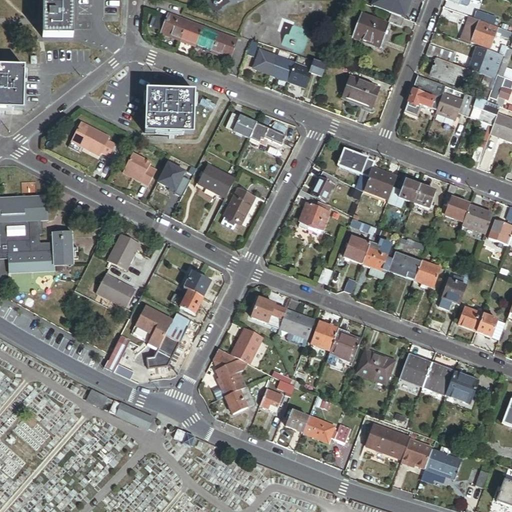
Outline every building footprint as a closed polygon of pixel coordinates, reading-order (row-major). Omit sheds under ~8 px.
[(73,38),(74,0),(43,0),(43,38),(73,38)] [(410,5),(412,0),(377,0),(374,8),(392,15),(405,20),(408,11),(404,10),(407,4),(410,5)] [(480,22),(494,27),(497,19),(477,12),(474,20),(480,22)] [(180,41),(188,22),(169,15),(168,19),(159,16),(154,28),(163,31),(162,34),(180,41)] [(402,28),(405,20),(392,15),(389,23),(402,28)] [(388,27),(360,16),(352,37),(380,47),(388,27)] [(474,20),(468,18),(460,40),(472,44),(480,23),(480,22),(474,20)] [(196,47),(203,28),(188,22),(180,41),(196,47)] [(497,35),(498,31),(480,23),(472,44),(491,51),(497,35)] [(440,25),(437,32),(443,34),(445,27),(440,25)] [(213,54),(220,35),(203,28),(196,47),(213,54)] [(237,41),(220,35),(213,54),(230,60),(237,41)] [(510,44),(504,42),(499,56),(501,57),(504,58),(505,57),(508,50),(510,44)] [(258,45),(252,43),(247,56),(254,58),(258,45)] [(455,56),(430,46),(426,56),(437,60),(452,66),(455,56)] [(499,56),(476,48),(467,72),(473,74),(484,78),(496,82),(497,77),(503,63),(503,61),(502,61),(495,80),(479,75),(487,55),(500,60),(501,57),(499,56)] [(270,75),(277,58),(260,51),(253,69),(270,75)] [(290,55),(279,51),(277,56),(288,60),(290,55)] [(504,58),(501,57),(500,60),(487,55),(479,75),(495,80),(502,61),(503,61),(504,58)] [(289,82),(295,64),(277,58),(270,75),(289,82)] [(452,66),(437,60),(431,77),(452,85),(456,75),(471,80),(473,74),(467,72),(452,66)] [(322,78),(326,66),(315,62),(312,71),(311,73),(322,78)] [(508,65),(503,63),(497,77),(503,79),(508,65)] [(312,71),(295,64),(289,82),(306,89),(311,73),(312,71)] [(24,69),(0,68),(0,110),(23,111),(24,69)] [(511,83),(503,79),(497,77),(496,82),(487,104),(494,107),(497,99),(504,101),(507,102),(511,90),(511,83)] [(446,88),(418,78),(408,104),(418,108),(419,106),(421,107),(430,111),(430,110),(437,112),(443,96),(446,88)] [(487,104),(496,82),(484,78),(480,88),(478,87),(474,99),(477,100),(486,104),(487,104)] [(379,90),(350,79),(343,99),(372,110),(379,90)] [(194,93),(147,92),(146,134),(193,135),(194,93)] [(477,100),(474,99),(466,96),(463,103),(443,96),(437,112),(436,115),(455,122),(457,119),(458,116),(461,117),(470,120),(477,100)] [(504,101),(497,99),(494,107),(500,109),(501,110),(504,101)] [(500,109),(494,107),(493,111),(484,107),(486,104),(477,100),(470,120),(490,127),(482,148),(477,147),(472,162),(479,165),(490,136),(498,116),(500,109)] [(408,104),(405,113),(417,118),(421,107),(419,106),(418,108),(408,104)] [(249,140),(256,125),(232,113),(225,128),(249,140)] [(511,121),(498,116),(490,136),(511,144),(511,121)] [(99,158),(100,155),(107,142),(109,139),(80,124),(71,140),(84,147),(83,149),(99,158)] [(285,138),(256,125),(249,140),(248,142),(257,146),(260,141),(262,142),(263,139),(280,147),(285,138)] [(84,147),(71,140),(70,143),(83,149),(84,147)] [(114,146),(107,142),(100,155),(108,159),(114,146)] [(117,164),(123,151),(114,146),(108,159),(117,164)] [(372,171),(375,163),(345,151),(338,168),(369,179),(372,171)] [(133,154),(123,174),(132,178),(133,176),(141,180),(140,183),(149,187),(157,171),(150,167),(151,164),(133,154)] [(225,200),(235,181),(208,167),(204,175),(202,180),(199,186),(225,200)] [(109,170),(105,168),(101,176),(105,178),(109,170)] [(386,176),(372,171),(369,179),(364,193),(389,202),(393,190),(397,179),(386,175),(386,176)] [(337,180),(323,173),(311,197),(325,204),(337,180)] [(389,202),(388,204),(402,209),(405,202),(414,205),(421,188),(405,182),(401,193),(393,190),(389,202)] [(457,188),(451,186),(440,215),(446,218),(445,218),(463,225),(470,206),(452,200),(457,188)] [(421,188),(414,205),(430,211),(436,194),(421,188)] [(353,190),(349,198),(359,203),(363,194),(353,190)] [(254,200),(238,191),(224,218),(241,226),(254,200)] [(311,197),(301,192),(298,197),(309,202),(311,197)] [(0,247),(1,247),(1,245),(8,245),(9,260),(9,274),(56,272),(56,268),(74,267),(73,233),(53,234),(54,244),(41,244),(40,235),(40,222),(43,222),(49,222),(48,197),(0,199),(0,247)] [(329,214),(306,206),(299,224),(323,232),(329,214)] [(463,225),(462,228),(485,237),(493,215),(470,206),(463,225)] [(511,208),(505,206),(501,217),(504,218),(501,223),(511,227),(511,208)] [(369,234),(371,228),(353,221),(351,228),(369,234)] [(489,240),(508,247),(511,239),(511,237),(511,227),(501,223),(496,221),(489,240)] [(382,232),(376,230),(372,241),(369,250),(374,252),(379,240),(382,232)] [(121,235),(106,262),(126,273),(140,246),(121,235)] [(409,238),(403,236),(400,244),(406,246),(407,242),(409,238)] [(369,250),(372,241),(369,240),(368,245),(352,239),(344,259),(363,266),(369,250)] [(427,249),(407,242),(406,246),(426,254),(427,249)] [(0,247),(0,260),(9,260),(8,245),(1,245),(1,247),(0,247)] [(434,252),(427,249),(426,254),(425,255),(434,258),(436,252),(434,252)] [(388,257),(374,252),(369,250),(363,266),(382,273),(382,272),(388,257)] [(422,264),(396,255),(394,259),(389,273),(415,283),(422,264)] [(388,274),(389,273),(394,259),(388,257),(382,272),(388,274)] [(422,264),(415,283),(422,286),(426,287),(434,290),(441,271),(422,264)] [(474,267),(468,265),(465,273),(464,273),(461,283),(460,285),(456,284),(449,281),(442,300),(451,304),(459,307),(474,267)] [(319,284),(328,287),(333,273),(324,270),(319,284)] [(192,274),(184,290),(189,293),(203,300),(211,285),(192,274)] [(136,291),(106,275),(95,295),(126,311),(136,291)] [(345,293),(352,296),(356,284),(349,281),(345,293)] [(194,316),(203,300),(189,293),(180,309),(194,316)] [(449,310),(451,304),(442,300),(440,307),(449,310)] [(274,307),(259,301),(252,319),(267,325),(274,307)] [(145,307),(136,324),(147,329),(154,333),(154,331),(179,344),(191,322),(177,315),(173,322),(145,307)] [(483,316),(465,309),(459,327),(476,333),(483,316)] [(315,323),(287,312),(280,331),(289,334),(308,342),(315,323)] [(483,316),(476,333),(493,339),(499,322),(483,316)] [(147,329),(136,324),(134,327),(151,336),(147,344),(158,349),(153,359),(145,360),(147,371),(166,367),(179,344),(154,331),(154,333),(147,329)] [(330,328),(319,324),(311,346),(330,353),(337,333),(338,331),(332,329),(333,327),(330,326),(330,328)] [(245,330),(231,357),(247,365),(249,366),(263,340),(245,330)] [(330,353),(330,355),(353,363),(361,342),(349,338),(337,333),(330,353)] [(289,343),(305,349),(308,342),(289,334),(287,340),(289,343)] [(120,340),(107,370),(130,382),(134,373),(118,366),(129,344),(120,340)] [(247,365),(231,357),(219,351),(213,362),(217,372),(216,373),(219,380),(227,376),(223,370),(219,364),(226,357),(238,363),(239,362),(243,372),(247,365)] [(395,362),(365,351),(356,375),(386,386),(395,362)] [(217,381),(225,399),(246,390),(239,374),(243,372),(239,362),(238,363),(226,357),(219,364),(223,370),(227,376),(219,380),(217,381)] [(455,374),(409,357),(400,380),(446,398),(455,374)] [(293,383),(275,373),(272,378),(282,383),(291,387),(293,383)] [(455,374),(446,398),(445,402),(469,412),(480,383),(455,374)] [(295,389),(291,387),(282,383),(278,390),(287,394),(286,398),(291,399),(295,389)] [(248,391),(247,389),(246,390),(225,399),(233,416),(254,407),(252,401),(248,391)] [(248,391),(252,401),(258,399),(254,389),(248,391)] [(86,403),(102,410),(103,407),(106,402),(110,404),(113,405),(109,413),(147,430),(152,419),(92,391),(86,403)] [(282,409),(286,398),(284,397),(283,398),(267,391),(260,408),(269,411),(271,407),(279,410),(279,408),(282,409)] [(511,399),(503,424),(511,427),(511,399)] [(286,427),(303,435),(309,420),(292,413),(292,414),(291,417),(286,427)] [(335,429),(310,418),(309,420),(303,435),(328,445),(330,440),(345,446),(351,431),(341,427),(338,434),(334,432),(335,429)] [(153,419),(152,419),(147,430),(154,434),(156,428),(154,423),(153,419)] [(402,461),(410,441),(375,428),(367,447),(402,461)] [(193,440),(194,437),(176,430),(173,439),(182,443),(181,445),(190,448),(190,447),(193,448),(196,441),(193,440)] [(433,450),(410,441),(402,461),(401,463),(409,466),(410,465),(426,470),(433,452),(433,450)] [(456,464),(460,451),(454,449),(452,452),(443,449),(441,455),(433,452),(426,470),(425,471),(444,478),(455,482),(461,466),(456,464)] [(442,484),(444,478),(425,471),(421,481),(425,483),(427,478),(442,484)] [(485,491),(490,476),(481,472),(475,487),(485,491)] [(497,503),(511,508),(511,484),(505,482),(497,503)]
